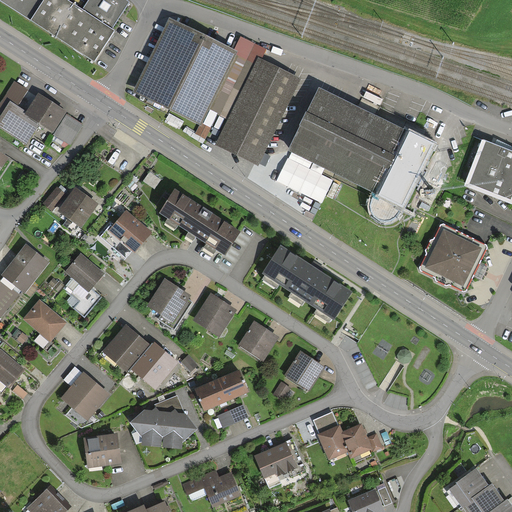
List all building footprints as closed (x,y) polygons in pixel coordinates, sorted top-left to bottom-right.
[(1,0),(92,59),(129,3),(125,0),(85,0),(79,9),(65,0),(1,0)] [(209,111),(237,56),(238,53),(170,19),(133,94),(201,127),(209,111)] [(256,66),(237,56),(209,111),(229,120),(256,66)] [(259,59),(256,66),(229,120),(216,147),(258,168),(302,80),(259,59)] [(0,103),(0,115),(10,100),(18,105),(28,90),(15,81),(0,103)] [(409,137),(319,92),(289,151),(379,196),(409,137)] [(67,111),(38,93),(27,111),(18,105),(10,100),(0,115),(0,127),(26,144),(39,122),(54,132),(66,114),(67,111)] [(66,114),(54,132),(53,135),(71,145),(84,125),(66,114)] [(396,210),(398,205),(401,207),(414,183),(417,185),(423,172),(419,171),(432,146),(410,135),(409,137),(379,196),(376,200),(371,198),(371,200),(370,212),(377,221),(389,222),(398,214),(399,211),(396,210)] [(511,152),(484,141),(466,186),(511,203),(511,200),(511,152)] [(153,188),(160,180),(151,173),(145,181),(153,188)] [(74,229),(91,206),(72,191),(66,199),(55,191),(44,207),(74,229)] [(237,235),(172,194),(158,216),(223,256),(237,235)] [(153,233),(126,211),(108,233),(135,255),(153,233)] [(441,224),(418,269),(464,292),(486,247),(441,224)] [(25,294),(49,263),(26,244),(0,277),(0,317),(21,291),(25,294)] [(335,317),(350,293),(282,249),(267,273),(335,317)] [(100,274),(77,257),(64,274),(86,292),(100,274)] [(192,297),(165,279),(146,308),(174,325),(192,297)] [(234,315),(209,299),(195,322),(220,338),(234,315)] [(61,324),(36,303),(22,320),(47,341),(61,324)] [(276,341),(250,325),(236,348),(261,364),(276,341)] [(130,370),(146,348),(121,330),(102,356),(127,375),(130,370)] [(174,363),(149,344),(146,348),(130,370),(155,388),(174,363)] [(326,367),(301,352),(284,378),(309,393),(326,367)] [(19,372),(0,356),(0,382),(6,388),(19,372)] [(190,356),(182,363),(192,372),(199,365),(190,356)] [(237,373),(217,381),(225,400),(245,391),(237,373)] [(104,397),(79,375),(59,398),(83,420),(104,397)] [(217,381),(198,389),(205,408),(225,400),(217,381)] [(276,396),(285,399),(290,387),(281,384),(276,396)] [(244,417),(240,407),(219,417),(224,427),(244,417)] [(162,446),(165,413),(146,411),(134,423),(144,437),(143,444),(162,446)] [(165,413),(162,446),(182,448),(183,440),(193,428),(185,414),(165,413)] [(304,443),(313,439),(307,426),(298,430),(304,443)] [(361,426),(342,434),(348,450),(351,457),(378,446),(374,436),(367,439),(361,426)] [(348,450),(342,434),(339,427),(320,435),(330,458),(348,450)] [(82,442),(86,467),(118,462),(114,437),(82,442)] [(294,466),(285,445),(254,459),(263,480),(294,466)] [(488,488),(476,470),(449,489),(462,506),(465,504),(488,488)] [(216,481),(213,473),(182,486),(190,504),(205,497),(209,506),(235,494),(227,476),(216,481)] [(488,488),(465,504),(470,511),(491,511),(506,502),(494,484),(488,488)] [(382,511),(384,511),(375,491),(352,502),(356,511),(382,511)] [(59,511),(40,493),(24,509),(27,511),(59,511)] [(506,502),(491,511),(511,511),(511,503),(509,499),(506,502)] [(146,511),(145,511),(167,511),(164,503),(146,511)]
